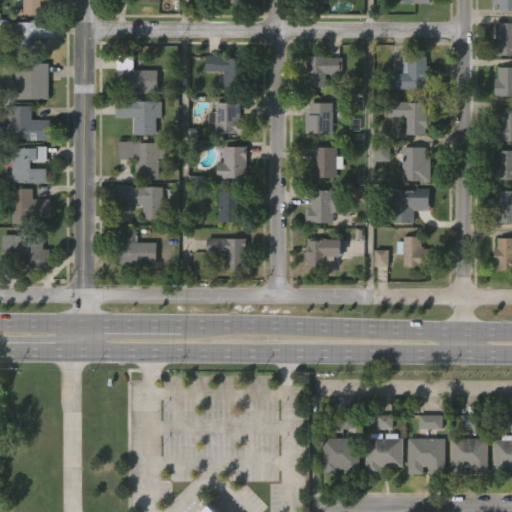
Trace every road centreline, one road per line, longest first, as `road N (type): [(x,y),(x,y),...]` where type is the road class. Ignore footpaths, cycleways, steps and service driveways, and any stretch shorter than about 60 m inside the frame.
road 1 (residential): [(0,296),(511,298)]
road 2 (primary): [(71,350),(511,354)]
road 3 (residential): [(82,31),(467,31)]
road 4 (residential): [(466,330),(467,0)]
road 5 (tertiary): [(83,322),(82,0)]
road 6 (residential): [(281,296),(281,0)]
road 7 (primary): [(466,330),(181,322)]
road 8 (residential): [(314,507),(511,507)]
road 9 (residential): [(315,389),(511,389)]
